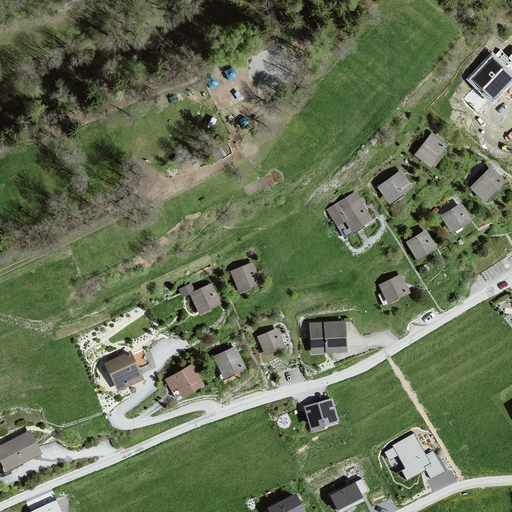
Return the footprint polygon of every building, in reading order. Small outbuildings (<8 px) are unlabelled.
[(511,70),(492,52),(467,79),(493,104),(511,84),(511,70)] [(435,136),(420,156),(438,169),(453,149),(435,136)] [(493,170),(476,189),(493,205),(511,187),(493,170)] [(401,172),(379,190),(394,209),(416,192),(401,172)] [(355,191),(329,210),(350,238),(376,219),(355,191)] [(463,207),(445,219),(456,235),(474,224),(463,207)] [(428,232),(409,244),(420,262),(440,250),(428,232)] [(255,264),(231,273),(240,297),(264,288),(255,264)] [(401,276),(380,288),(391,307),(411,295),(401,276)] [(212,283),(189,293),(199,314),(221,304),(212,283)] [(347,320),(309,323),(311,356),(349,353),(347,320)] [(278,329),(258,337),(266,356),(286,347),(278,329)] [(236,346),(215,356),(226,379),(247,368),(236,346)] [(133,355),(106,369),(121,397),(147,383),(133,355)] [(195,362),(165,379),(178,402),(208,385),(195,362)] [(332,398),(304,407),(311,429),(339,420),(332,398)] [(32,433),(0,449),(0,460),(8,475),(44,457),(32,433)] [(428,480),(443,472),(432,450),(425,454),(415,433),(387,447),(402,478),(423,468),(428,480)] [(355,481),(329,493),(337,510),(363,498),(355,481)] [(305,511),(296,493),(268,507),(270,511),(305,511)] [(30,511),(62,511),(56,500),(30,511)]
